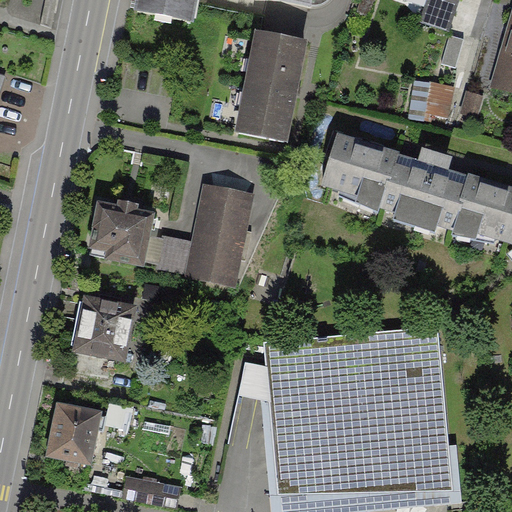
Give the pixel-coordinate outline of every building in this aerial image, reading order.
[(139,0),(137,12),(194,23),(198,0),(139,0)] [(511,22),(493,92),(511,97),(511,22)] [(252,37),(234,138),(294,149),(312,47),(252,37)] [(0,105),(9,76),(0,72),(0,105)] [(453,120),(457,84),(417,80),(413,115),(453,120)] [(457,239),(476,178),(365,142),(345,204),(457,239)] [(511,190),(476,178),(457,239),(511,257),(511,190)] [(256,193),(204,183),(186,277),(238,287),(256,193)] [(98,195),(87,260),(144,270),(155,205),(98,195)] [(144,304),(82,293),(70,355),(132,367),(144,304)] [(438,324),(264,340),(266,362),(244,359),(239,391),(261,397),(272,511),(332,511),(463,500),(457,441),(449,442),(438,324)] [(111,409),(56,399),(44,463),(99,473),(111,409)]
